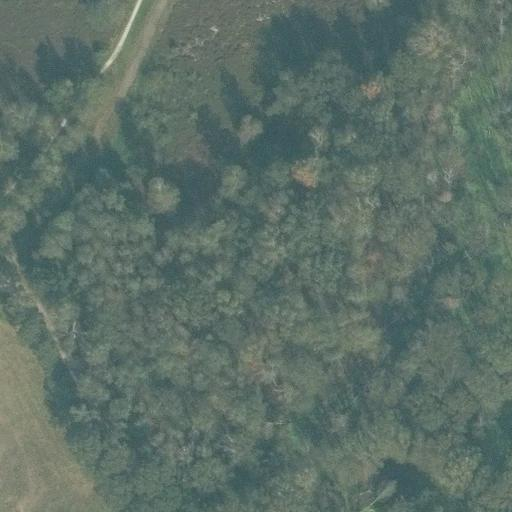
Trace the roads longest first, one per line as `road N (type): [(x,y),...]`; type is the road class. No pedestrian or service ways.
road 1 (track): [(151,0),(62,196),(0,260)]
road 2 (track): [(0,288),(134,511)]
